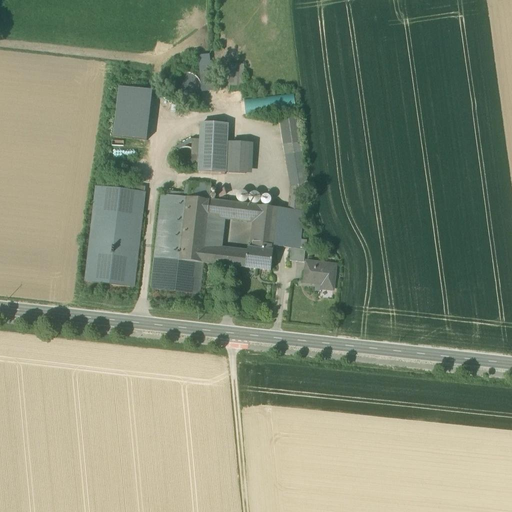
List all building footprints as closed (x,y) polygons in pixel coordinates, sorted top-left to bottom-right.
[(212,91),(210,55),(201,56),(203,92),(212,91)] [(193,102),(199,97),(201,90),(200,82),(195,76),(189,73),(181,74),(175,77),(171,84),(170,91),(173,98),(179,102),(186,104),(193,102)] [(230,86),(243,87),(243,77),(230,76),(230,86)] [(119,88),(113,138),(147,141),(153,92),(119,88)] [(294,93),(243,100),(245,118),(296,111),(294,93)] [(289,211),(278,210),(274,247),(292,250),(299,251),(306,181),(298,119),(280,121),(291,188),(289,211)] [(199,173),(220,174),(225,174),(227,126),(201,124),(199,173)] [(246,175),(247,145),(230,144),(229,174),(246,175)] [(196,167),(198,161),(197,156),(194,151),(189,149),(183,149),(178,152),(175,156),(174,162),(177,167),(181,171),(186,172),(192,170),(196,167)] [(188,195),(188,199),(210,202),(211,186),(189,184),(188,195)] [(145,194),(97,188),(86,283),(133,288),(145,194)] [(238,194),(237,198),(239,202),(243,204),(247,202),(248,198),(247,194),(242,192),(238,194)] [(155,259),(180,262),(188,199),(188,195),(168,193),(168,197),(162,197),(155,259)] [(251,196),(249,200),(251,204),(255,205),(259,204),(261,199),(259,195),(255,194),(251,196)] [(270,205),(271,202),(270,198),(266,197),(263,198),(261,202),(263,205),(266,207),(270,205)] [(204,249),(208,216),(210,202),(188,199),(180,262),(203,264),(204,249)] [(223,203),(210,202),(208,216),(224,218),(226,204),(223,203)] [(224,218),(232,219),(234,205),(226,204),(224,218)] [(232,219),(256,222),(257,207),(234,205),(232,219)] [(273,252),(274,247),(278,210),(278,209),(257,207),(256,222),(253,250),(273,252)] [(204,249),(221,251),(224,218),(208,216),(204,249)] [(221,251),(204,249),(203,264),(220,266),(221,251)] [(246,269),(271,272),(274,252),(273,252),(253,250),(248,249),(247,254),(246,269)] [(290,262),(304,264),(306,251),(299,251),(292,250),(290,262)] [(220,266),(227,267),(229,252),(221,251),(220,266)] [(247,254),(229,252),(227,267),(246,269),(247,254)] [(199,296),(203,264),(180,262),(155,259),(151,291),(199,296)] [(323,290),(333,291),(336,266),(307,263),(305,284),(315,285),(315,282),(323,283),(323,290)]
